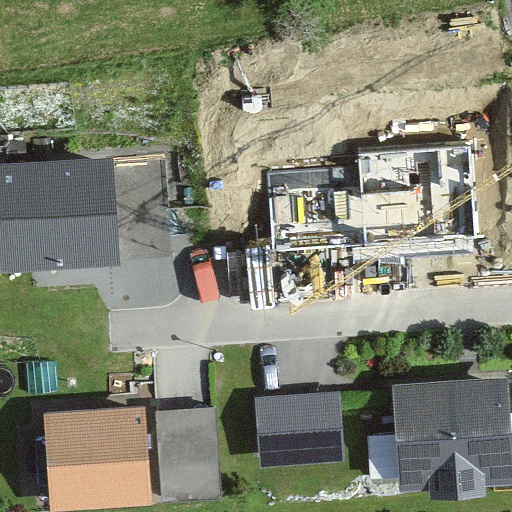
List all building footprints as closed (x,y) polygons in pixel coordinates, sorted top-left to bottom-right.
[(359,167),(269,173),(275,250),(475,235),(469,147),(358,155),(359,167)] [(0,165),(0,251),(2,275),(121,267),(113,157),(0,165)] [(394,386),(401,483),(511,475),(511,463),(506,378),(394,386)] [(223,478),(221,390),(157,391),(159,480),(223,478)] [(261,465),(344,460),(340,394),(257,398),(261,465)] [(49,506),(152,499),(145,410),(43,417),(49,506)]
